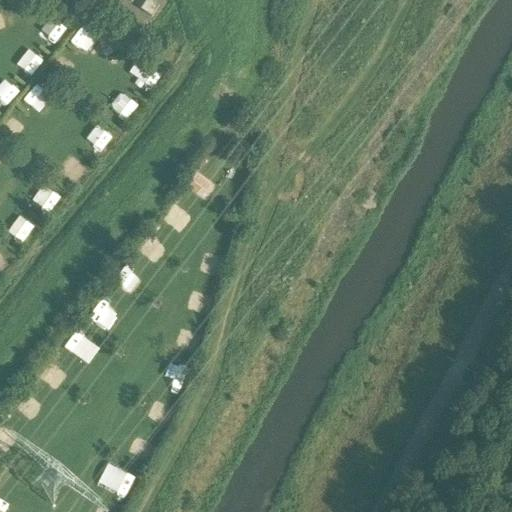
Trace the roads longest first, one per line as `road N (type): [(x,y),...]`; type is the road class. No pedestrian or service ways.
road 1 (track): [(138,511),(189,419),(272,188),(307,134),(380,70),(411,0)]
road 2 (unclassified): [(380,511),(511,269)]
